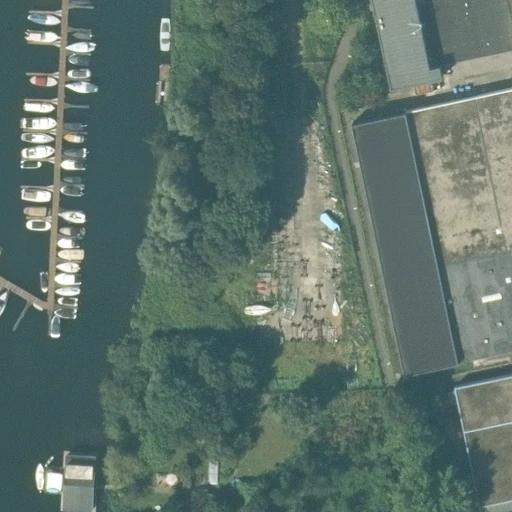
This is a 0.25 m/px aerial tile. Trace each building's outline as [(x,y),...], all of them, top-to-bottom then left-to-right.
[(511,0),(373,0),(392,87),(443,76),(441,64),(511,49),(511,0)] [(406,111),(353,123),(406,372),(511,349),(511,87),(405,110),(406,111)] [(511,511),(511,371),(454,383),(481,509),(481,511),(511,511)] [(35,386),(22,511),(120,511),(126,434),(136,389),(35,386)] [(209,491),(192,490),(191,511),(207,511),(208,511),(216,511),(217,497),(209,496),(209,491)]
